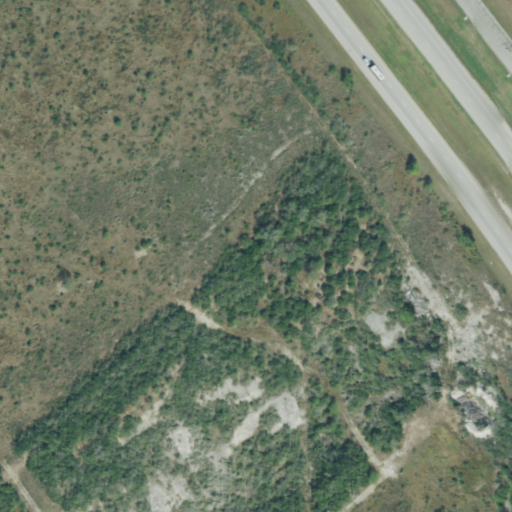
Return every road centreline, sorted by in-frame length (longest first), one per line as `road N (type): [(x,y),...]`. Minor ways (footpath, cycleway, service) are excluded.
road 1 (motorway): [(316,0),(511,257)]
road 2 (motorway): [(511,147),(396,0)]
